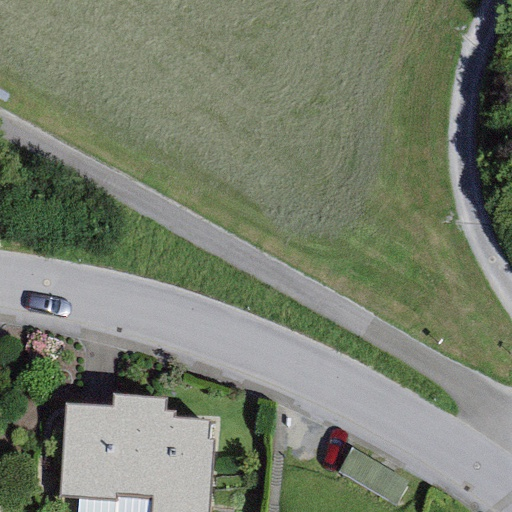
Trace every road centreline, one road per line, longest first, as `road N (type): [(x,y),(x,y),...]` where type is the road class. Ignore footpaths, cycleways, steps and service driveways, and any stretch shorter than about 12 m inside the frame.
road 1 (unclassified): [(0,120),(511,405)]
road 2 (residential): [(0,310),(71,317),(287,367),(487,468)]
road 3 (track): [(511,292),(484,243),(465,179),(465,99),(484,22),(499,0)]
